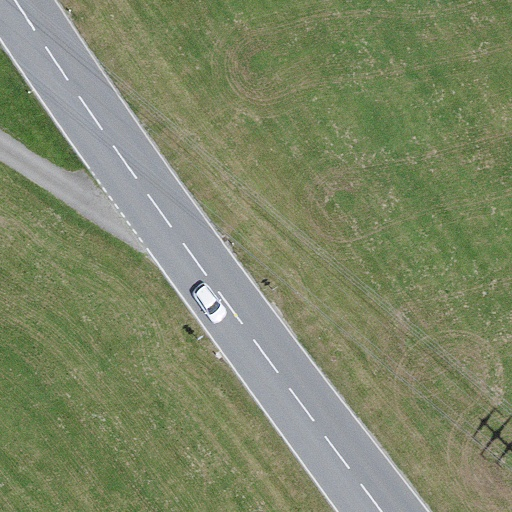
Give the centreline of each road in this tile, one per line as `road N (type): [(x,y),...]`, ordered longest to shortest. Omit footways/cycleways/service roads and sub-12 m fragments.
road 1 (secondary): [(13,0),(384,511)]
road 2 (track): [(0,145),(113,210),(147,195)]
